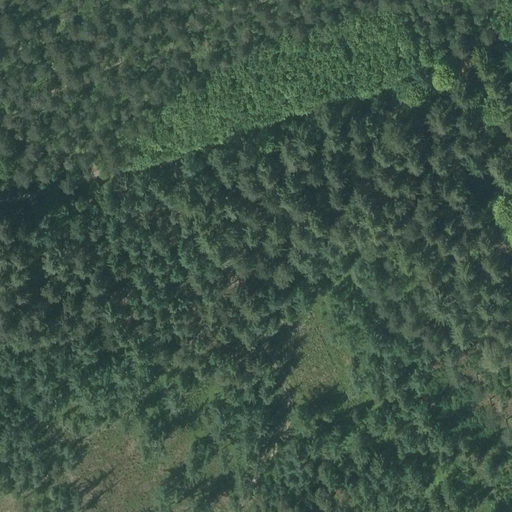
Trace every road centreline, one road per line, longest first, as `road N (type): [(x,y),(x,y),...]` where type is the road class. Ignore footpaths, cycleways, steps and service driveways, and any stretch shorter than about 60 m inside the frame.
road 1 (track): [(0,201),(55,190),(462,45)]
road 2 (track): [(238,511),(287,393),(167,151)]
road 3 (track): [(462,45),(511,266)]
